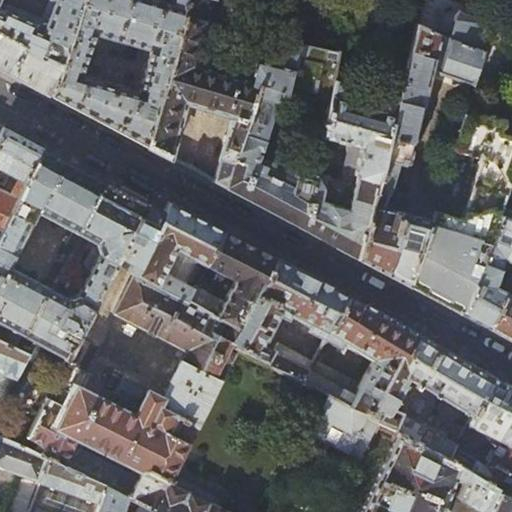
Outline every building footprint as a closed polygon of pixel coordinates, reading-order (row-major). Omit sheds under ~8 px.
[(0,0),(0,67),(51,95),(81,0),(0,0)] [(81,0),(51,95),(86,113),(147,146),(185,0),(172,0),(172,4),(159,0),(81,0)] [(185,0),(147,146),(170,157),(184,101),(204,107),(231,115),(211,180),(225,187),(243,130),(263,137),(277,94),(285,96),(288,83),(298,44),(297,42),(263,35),(255,60),(247,58),(247,57),(206,45),(205,46),(198,44),(209,0),(185,0)] [(446,22),(442,36),(481,50),(492,23),(458,12),(455,18),(454,18),(452,18),(450,19),(448,20),(446,22)] [(431,70),(440,35),(416,26),(397,99),(382,159),(395,162),(404,165),(404,163),(407,163),(408,163),(431,70)] [(442,36),(440,35),(431,70),(472,84),(483,51),(481,50),(442,36)] [(338,51),(298,44),(288,83),(330,90),(321,137),(350,145),(341,178),(300,170),(279,163),(285,145),(263,137),(243,130),(225,187),(251,201),(255,203),(330,243),(356,257),(382,159),(397,99),(384,96),(381,110),(345,100),(348,85),(334,81),(335,79),(333,79),(338,53),(338,51)] [(511,175),(511,133),(511,136),(499,132),(505,115),(463,110),(451,146),(480,155),(461,217),(432,208),(429,219),(409,282),(432,294),(459,309),(460,309),(500,205),(511,175)] [(3,127),(0,132),(0,230),(23,184),(28,174),(42,147),(21,136),(3,127)] [(23,184),(0,230),(0,341),(13,348),(21,334),(67,357),(77,337),(114,264),(131,274),(133,274),(185,301),(196,280),(203,266),(222,231),(194,215),(169,202),(164,212),(154,207),(113,185),(69,162),(64,159),(42,147),(28,174),(34,178),(29,187),(23,184)] [(395,162),(382,159),(356,257),(385,273),(408,285),(409,282),(429,219),(393,208),(396,193),(388,191),(395,162)] [(396,193),(404,165),(395,162),(388,191),(396,193)] [(511,209),(500,205),(460,309),(459,312),(470,318),(486,327),(503,290),(492,284),(497,271),(504,274),(509,262),(511,262),(511,209)] [(249,245),(222,231),(203,266),(232,282),(221,301),(198,289),(202,283),(196,280),(185,301),(237,330),(275,259),(249,245)] [(336,291),(275,259),(237,330),(230,343),(235,345),(234,349),(300,383),(310,363),(297,357),(298,355),(275,343),(271,352),(261,347),(277,316),(285,320),(288,315),(309,326),(307,331),(323,340),(323,339),(346,296),(336,291)] [(48,458),(105,487),(127,497),(140,504),(155,511),(257,511),(232,500),(224,502),(220,509),(167,482),(234,349),(235,345),(230,343),(237,330),(185,301),(133,274),(131,274),(113,312),(184,350),(160,396),(150,390),(137,415),(76,385),(95,347),(77,337),(67,357),(22,445),(48,458)] [(511,294),(503,290),(486,327),(491,329),(499,334),(511,340),(511,294)] [(353,300),(346,296),(323,339),(343,349),(342,351),(349,354),(352,349),(370,359),(358,382),(313,359),(310,363),(300,383),(325,396),(375,422),(394,431),(401,416),(397,414),(404,399),(387,391),(416,334),(353,300)] [(416,334),(387,391),(404,399),(397,414),(401,416),(394,431),(396,433),(446,458),(452,448),(454,444),(444,438),(450,426),(425,412),(435,394),(463,410),(459,416),(467,421),(492,375),(466,361),(437,345),(416,334)] [(0,402),(25,354),(13,348),(0,341),(0,402)] [(511,385),(492,375),(467,421),(486,430),(485,431),(485,433),(485,436),(487,438),(494,442),(482,464),(452,448),(446,458),(458,465),(507,495),(508,494),(509,493),(511,492),(511,491),(511,385)] [(364,444),(375,422),(325,396),(308,432),(358,457),(364,444)] [(511,511),(511,497),(507,495),(446,458),(396,433),(391,443),(361,509),(359,511),(511,511)] [(0,511),(27,511),(48,458),(22,445),(0,436),(0,511)] [(95,511),(105,487),(48,458),(27,511),(95,511)] [(135,511),(122,511),(127,497),(105,487),(95,511),(155,511),(140,504),(135,511)]
